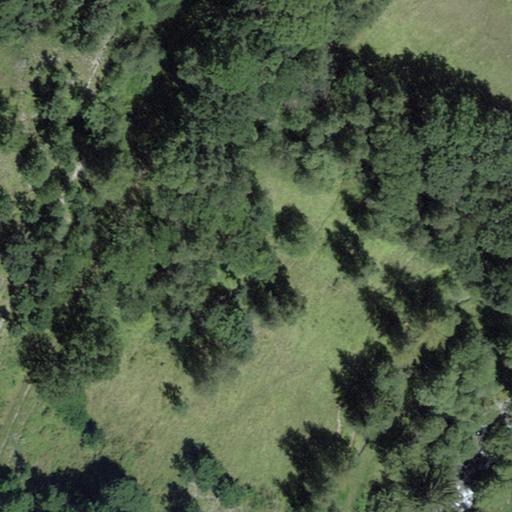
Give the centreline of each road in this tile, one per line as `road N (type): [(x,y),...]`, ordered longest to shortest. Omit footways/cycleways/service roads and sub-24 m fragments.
road 1 (track): [(211,0),(172,58),(128,211),(0,467)]
road 2 (track): [(340,511),(401,368),(479,302),(511,296)]
